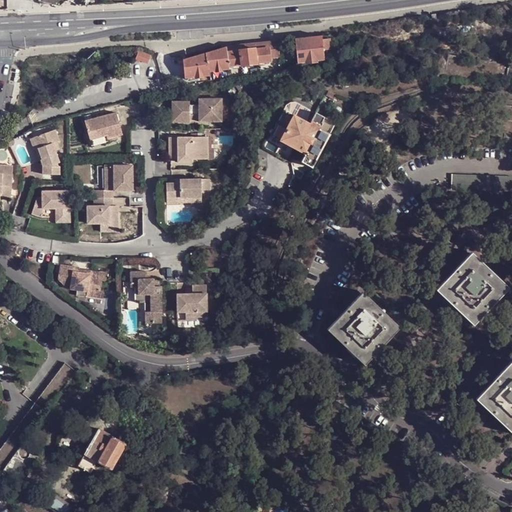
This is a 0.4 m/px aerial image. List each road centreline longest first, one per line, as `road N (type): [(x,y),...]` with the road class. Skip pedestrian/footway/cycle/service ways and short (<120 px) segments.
road 1 (residential): [(0,258),(132,359),(307,345)]
road 2 (residential): [(307,345),(351,231),(376,208),(453,162),(511,165)]
road 3 (residential): [(307,345),(362,373),(386,406),(427,422),(452,455),(511,490)]
road 4 (primary): [(394,0),(167,20)]
road 5 (residential): [(0,228),(53,246),(167,249)]
road 6 (residential): [(167,249),(218,232),(256,206),(274,171)]
road 7 (primary): [(49,41),(167,20)]
